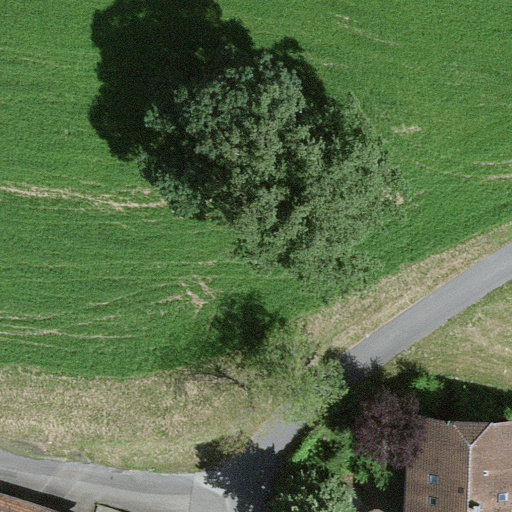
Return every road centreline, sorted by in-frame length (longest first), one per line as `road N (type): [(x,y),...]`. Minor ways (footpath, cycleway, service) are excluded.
road 1 (unclassified): [(511,262),(445,301),(305,406),(263,466),(250,511)]
road 2 (track): [(190,511),(93,475),(0,452)]
